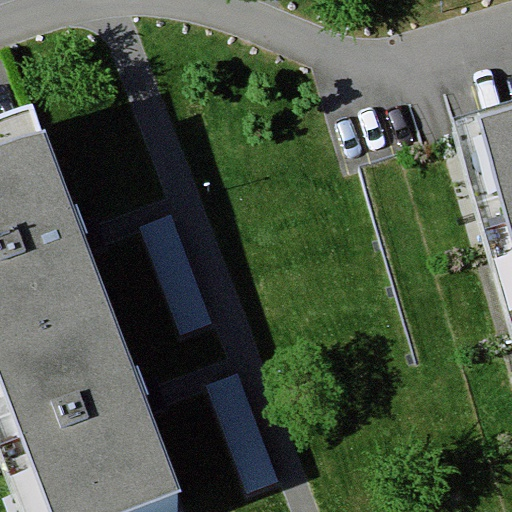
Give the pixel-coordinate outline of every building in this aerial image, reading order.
[(511,101),(459,117),(511,300),(511,101)] [(27,114),(0,124),(0,387),(49,511),(157,511),(180,503),(142,404),(78,244),(27,114)] [(438,143),(478,273),(495,268),(454,138),(438,143)] [(163,219),(130,232),(171,339),(204,326),(163,219)] [(225,377),(196,388),(239,497),(268,486),(225,377)]
